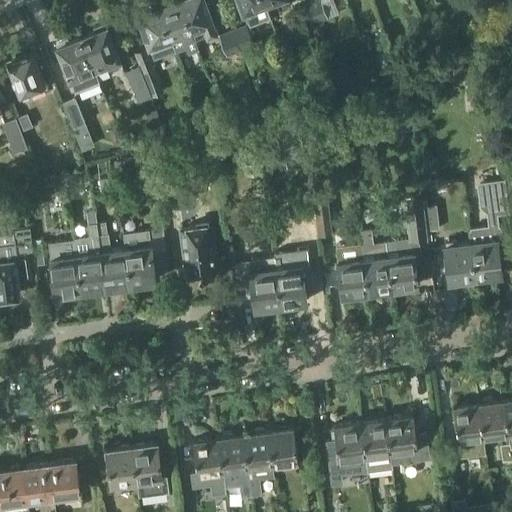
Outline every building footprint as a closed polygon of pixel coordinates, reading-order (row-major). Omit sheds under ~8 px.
[(196,38),(181,0),(174,0),(160,5),(176,50),(187,46),(190,52),(199,48),(196,38)] [(181,0),(196,38),(217,30),(205,0),(181,0)] [(240,0),(245,13),(247,18),(251,24),(260,21),(272,17),(268,6),(265,0),(240,0)] [(265,0),(268,6),(278,2),(280,8),(291,4),(289,0),(265,0)] [(309,0),(308,1),(316,23),(329,18),(322,0),(309,0)] [(316,23),(308,1),(294,6),(303,28),(316,23)] [(155,58),(176,50),(160,5),(138,13),(155,58)] [(94,27),(96,30),(83,35),(97,71),(121,61),(106,22),(94,27)] [(234,28),(241,48),(255,42),(248,23),(234,28)] [(241,48),(234,28),(220,33),(227,53),(241,48)] [(70,41),(68,37),(57,41),(72,81),(97,71),(83,35),(70,41)] [(136,51),(153,94),(164,90),(148,47),(136,51)] [(45,88),(31,53),(9,62),(22,97),(45,88)] [(152,95),(139,65),(126,70),(139,101),(152,95)] [(63,100),(74,126),(86,121),(76,95),(63,100)] [(211,100),(196,104),(204,129),(218,124),(211,100)] [(33,126),(28,113),(19,116),(24,129),(33,126)] [(3,122),(14,151),(28,146),(17,117),(3,122)] [(288,137),(285,137),(289,167),(306,164),(300,117),(286,119),(288,137)] [(152,178),(149,158),(135,160),(138,180),(152,178)] [(47,190),(68,183),(62,168),(41,175),(47,190)] [(159,181),(163,209),(176,207),(172,179),(159,181)] [(471,237),(471,239),(476,276),(502,273),(498,238),(504,237),(502,224),(500,225),(498,209),(509,207),(506,180),(480,183),(483,205),(489,210),(497,209),(499,225),(470,229),(471,237)] [(330,206),(328,183),(313,185),(318,232),(331,230),(329,207),(330,206)] [(410,236),(387,239),(394,287),(419,284),(418,276),(432,274),(431,263),(417,265),(415,249),(414,247),(420,246),(418,231),(428,230),(424,206),(421,206),(420,201),(411,202),(414,227),(409,228),(410,236)] [(242,229),(239,204),(226,206),(229,230),(242,229)] [(441,228),(437,204),(424,206),(428,230),(441,228)] [(108,232),(106,220),(98,221),(107,286),(132,283),(127,244),(112,246),(112,245),(111,245),(109,232),(108,232)] [(99,235),(101,248),(76,251),(82,290),(107,286),(98,221),(88,222),(90,236),(99,235)] [(193,260),(195,272),(202,271),(205,272),(214,271),(216,268),(218,267),(212,223),(182,227),(187,261),(193,260)] [(14,232),(0,233),(0,299),(9,298),(10,296),(17,294),(16,284),(23,283),(22,279),(37,277),(36,263),(33,247),(31,226),(13,229),(14,232)] [(359,228),(361,241),(363,241),(369,290),(394,287),(387,239),(375,241),(372,226),(359,228)] [(136,230),(138,243),(127,244),(132,283),(157,279),(152,241),(150,228),(136,230)] [(75,239),(49,243),(51,255),(76,251),(75,239)] [(450,280),(476,276),(471,239),(445,242),(450,280)] [(361,241),(336,245),(338,259),(343,294),(369,290),(363,241),(361,241)] [(43,246),(33,247),(36,263),(45,262),(43,246)] [(51,255),(56,293),(82,290),(76,251),(51,255)] [(302,261),(301,252),(276,255),(283,303),(308,300),(303,261),(302,261)] [(276,255),(243,260),(247,294),(254,293),(256,307),(283,303),(276,255)] [(509,432),(510,442),(500,443),(503,460),(511,458),(511,450),(504,396),(480,400),(485,435),(509,432)] [(480,400),(454,404),(459,439),(461,450),(480,447),(478,436),(485,435),(480,400)] [(394,462),(431,457),(427,430),(417,432),(414,412),(387,416),(392,451),(394,462)] [(380,480),(379,465),(394,463),(394,462),(392,451),(387,416),(362,419),(369,468),(370,481),(380,480)] [(369,468),(362,419),(335,423),(335,427),(337,438),(327,439),(333,482),(342,481),(341,472),(369,468)] [(299,460),(295,425),(269,429),(274,463),(299,460)] [(274,463),(269,429),(245,432),(249,467),(274,463)] [(249,467),(245,432),(219,435),(224,470),(249,467)] [(196,472),(198,485),(214,482),(216,492),(226,490),(224,470),(219,435),(194,438),(199,472),(196,472)] [(158,440),(133,443),(138,481),(140,495),(171,491),(168,474),(163,474),(158,440)] [(107,447),(112,484),(138,481),(133,443),(107,447)] [(81,493),(77,457),(50,461),(55,496),(81,493)] [(55,496),(50,461),(24,464),(30,510),(29,500),(55,496)] [(14,511),(30,510),(24,464),(0,467),(0,477),(4,511),(14,511)] [(452,498),(453,511),(468,511),(467,497),(452,498)] [(431,502),(432,511),(447,511),(446,500),(431,502)]
